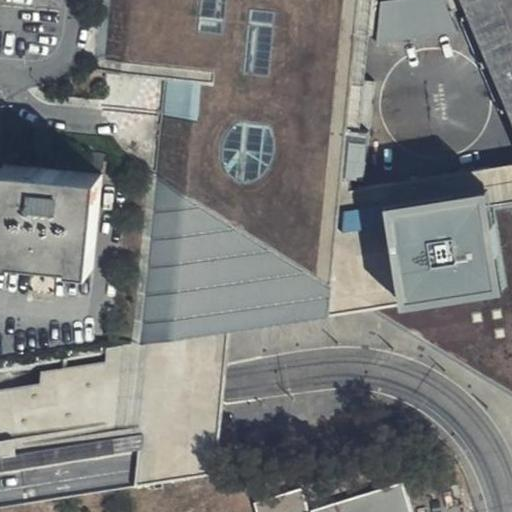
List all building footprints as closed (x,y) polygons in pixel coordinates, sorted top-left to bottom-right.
[(511,0),(99,0),(93,74),(158,79),(132,344),(148,342),(192,335),(231,330),(262,325),(332,315),(345,176),(354,80),(361,0),(461,0),(511,116),(511,0)] [(464,57),(470,58),(444,0),(384,0),(379,50),(464,57)] [(354,80),(350,129),(377,131),(382,83),(354,80)] [(350,129),(345,176),(373,179),(377,131),(350,129)] [(94,267),(103,171),(4,161),(0,206),(0,257),(17,259),(17,256),(72,261),(73,265),(94,267)] [(405,306),(506,290),(493,207),(491,189),(389,205),(393,226),(405,306)] [(511,204),(493,207),(506,290),(405,306),(371,312),(511,399),(511,204)] [(345,233),(393,226),(389,205),(347,211),(345,233)] [(192,335),(148,342),(146,379),(143,433),(17,454),(15,438),(0,440),(0,473),(138,453),(137,471),(134,486),(217,473),(221,435),(223,417),(225,396),(227,375),(229,354),(231,330),(192,335)] [(403,480),(309,509),(302,486),(253,501),(256,511),(412,511),(409,502),(403,480)]
